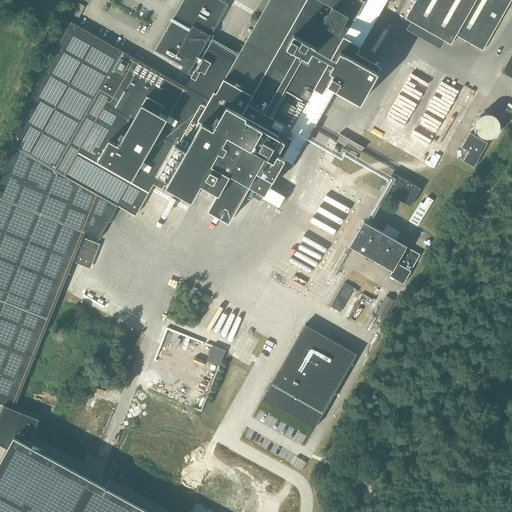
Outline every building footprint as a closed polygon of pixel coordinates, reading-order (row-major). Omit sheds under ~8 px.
[(183,0),(154,51),(182,67),(181,69),(189,74),(229,4),(221,0),(183,0)] [(269,0),(201,120),(202,124),(180,163),(175,161),(169,173),(172,175),(178,164),(203,178),(201,182),(202,183),(212,166),(227,174),(229,172),(249,184),(257,170),(264,174),(269,165),(273,167),(275,162),(279,155),(284,142),(284,141),(291,128),(293,128),(314,89),(323,94),(328,85),(361,103),(381,67),(349,49),(351,41),(344,37),(365,0),(269,0)] [(367,44),(389,0),(380,0),(385,2),(377,17),(369,13),(356,39),(367,44)] [(415,0),(405,18),(411,22),(407,30),(441,49),(445,41),(451,44),(456,35),(483,51),(511,0),(415,0)] [(225,43),(235,25),(225,19),(215,37),(225,43)] [(99,240),(118,205),(186,87),(133,57),(99,35),(73,21),(35,87),(0,174),(0,402),(3,404),(0,411),(0,444),(7,448),(0,460),(0,511),(152,511),(105,485),(60,461),(29,444),(39,419),(14,408),(62,289),(85,232),(99,240)] [(511,53),(502,72),(511,77),(511,53)] [(392,101),(384,110),(392,117),(401,108),(392,101)] [(378,120),(376,125),(385,129),(388,125),(378,120)] [(474,167),(480,157),(479,156),(487,143),(470,134),(462,147),(470,151),(464,161),(474,167)] [(360,154),(364,148),(341,135),(337,141),(360,154)] [(329,150),(323,165),(329,168),(336,152),(329,150)] [(279,155),(275,162),(280,166),(264,194),(281,203),(279,207),(296,216),(298,211),(331,231),(356,190),(288,152),(285,158),(279,155)] [(394,173),(383,192),(412,209),(423,190),(394,173)] [(181,204),(185,183),(179,183),(176,203),(181,204)] [(186,209),(192,210),(198,190),(192,189),(186,209)] [(253,205),(249,215),(255,217),(259,207),(253,205)] [(349,246),(393,271),(398,264),(410,271),(420,255),(406,247),(407,246),(363,222),(349,246)] [(84,238),(74,262),(90,268),(100,244),(84,238)] [(332,291),(337,296),(342,291),(336,286),(332,291)] [(384,319),(395,301),(385,296),(375,313),(384,319)] [(216,326),(220,313),(215,312),(211,324),(216,326)] [(278,371),(262,398),(264,399),(267,398),(313,424),(313,427),(315,428),(357,354),(305,324),(285,359),(290,362),(283,374),(278,371)]
